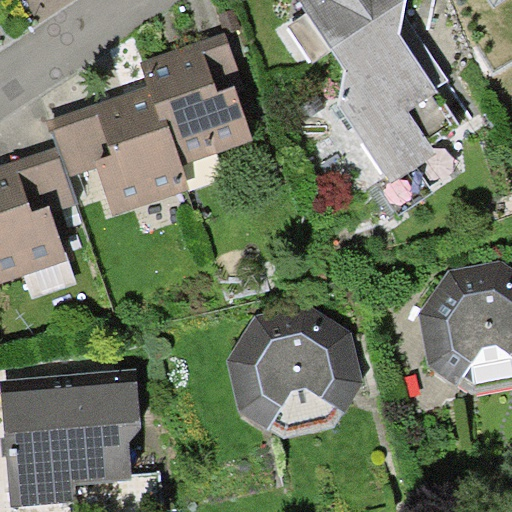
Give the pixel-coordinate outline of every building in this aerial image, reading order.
[(300,0),(332,48),(403,0),(300,0)] [(403,14),(406,0),(403,0),(332,48),(346,69),(338,104),(390,183),(435,154),(431,146),(460,125),(435,88),(399,35),(403,14)] [(449,80),(403,14),(399,35),(435,88),(449,80)] [(225,32),(200,41),(218,91),(235,85),(237,91),(245,88),(225,32)] [(175,50),(140,61),(149,86),(160,121),(166,119),(181,165),(254,140),(237,91),(235,85),(218,91),(200,41),(175,50)] [(160,121),(149,86),(120,96),(96,103),(113,155),(96,161),(98,166),(113,215),(190,191),(181,165),(166,119),(160,121)] [(48,119),(57,146),(68,177),(98,166),(96,161),(113,155),(96,103),(48,119)] [(57,146),(15,160),(32,211),(50,205),(52,212),(77,204),(68,177),(57,146)] [(32,211),(15,160),(0,165),(0,283),(25,275),(69,259),(52,212),(50,205),(32,211)] [(77,283),(69,259),(25,275),(33,299),(77,283)] [(511,270),(499,262),(446,272),(418,314),(430,367),(478,395),(511,387),(511,270)] [(351,332),(307,305),(254,315),(226,357),(238,410),(286,438),(332,428),(362,380),(351,332)] [(137,369),(1,379),(5,437),(2,438),(3,455),(6,454),(10,508),(77,503),(76,484),(132,480),(129,442),(142,441),(141,429),(137,369)]
